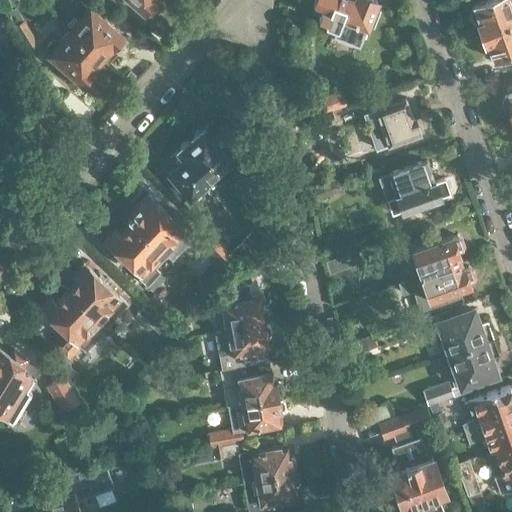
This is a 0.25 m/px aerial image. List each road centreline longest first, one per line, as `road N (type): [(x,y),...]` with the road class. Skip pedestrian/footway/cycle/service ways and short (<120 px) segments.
road 1 (residential): [(355,511),(254,37),(234,9)]
road 2 (residential): [(0,254),(234,9)]
road 3 (residential): [(511,256),(419,0)]
